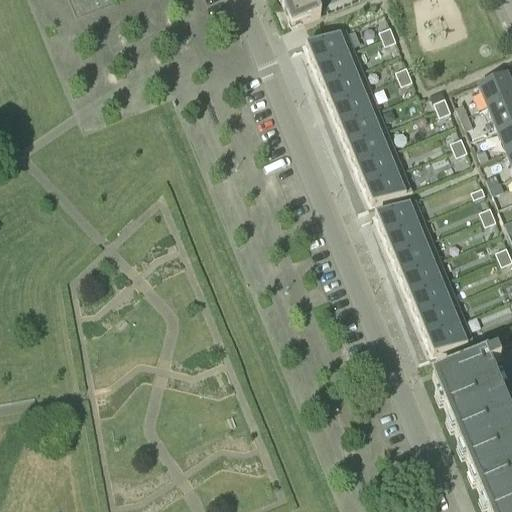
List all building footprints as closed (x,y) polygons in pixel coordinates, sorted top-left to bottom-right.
[(277,0),(282,12),(310,0),(277,0)] [(291,32),(320,20),(311,0),(310,0),(282,12),(291,32)] [(375,47),(392,41),(389,33),(372,40),(375,47)] [(299,52),(307,72),(346,57),(338,36),(299,52)] [(375,47),(378,55),(395,48),(392,41),(375,47)] [(346,57),(307,72),(316,92),(354,77),(346,57)] [(391,87),(408,81),(405,73),(388,80),(391,87)] [(362,97),(354,77),(316,92),(324,113),(362,97)] [(486,113),(511,102),(511,98),(504,78),(476,90),(486,113)] [(391,87),(394,95),(411,88),(408,81),(391,87)] [(362,97),(324,113),(332,133),(371,118),(362,97)] [(495,136),(511,128),(511,102),(486,113),(495,136)] [(443,104),(426,111),(429,119),(446,111),(443,104)] [(460,124),(467,121),(462,109),(455,112),(460,124)] [(429,119),(432,126),(449,118),(446,111),(429,119)] [(371,118),(332,133),(340,154),(379,138),(371,118)] [(465,135),(472,132),(467,121),(460,124),(465,135)] [(511,128),(495,136),(504,159),(511,155),(511,128)] [(387,159),(379,138),(340,154),(348,174),(387,159)] [(460,144),(443,151),(446,159),(463,151),(460,144)] [(446,159),(449,166),(466,159),(463,151),(446,159)] [(479,167),(487,164),(484,155),(476,158),(479,167)] [(387,159),(348,174),(357,195),(395,179),(387,159)] [(498,188),(500,187),(496,178),(484,183),(488,192),(498,188)] [(395,179),(357,195),(365,215),(403,199),(395,179)] [(492,201),(502,197),(498,188),(488,192),(492,201)] [(480,194),(464,201),(467,208),(484,201),(480,194)] [(367,222),(376,242),(414,227),(406,206),(367,222)] [(489,214),(472,221),(475,228),(492,221),(489,214)] [(475,228),(478,235),(495,228),(492,221),(475,228)] [(511,225),(503,229),(507,237),(511,234),(511,225)] [(422,247),(414,227),(376,242),(384,263),(422,247)] [(422,247),(384,263),(392,283),(431,268),(422,247)] [(491,268),(508,261),(505,254),(488,261),(491,268)] [(491,268),(494,275),(511,268),(508,261),(491,268)] [(439,288),(431,268),(392,283),(400,303),(439,288)] [(439,288),(400,303),(408,324),(447,308),(439,288)] [(455,329),(447,308),(408,324),(417,344),(455,329)] [(417,344),(425,365),(463,349),(455,329),(417,344)] [(511,511),(511,424),(489,368),(499,364),(495,355),(431,380),(484,511),(511,511)]
